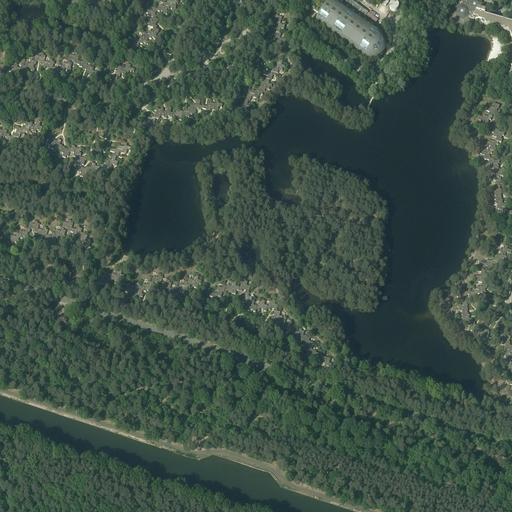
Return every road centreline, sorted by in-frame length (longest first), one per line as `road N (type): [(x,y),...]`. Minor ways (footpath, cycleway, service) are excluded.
road 1 (unclassified): [(511,447),(0,278)]
road 2 (track): [(0,434),(157,485)]
